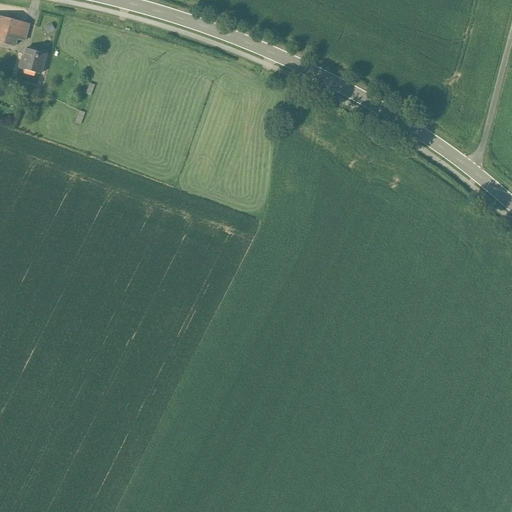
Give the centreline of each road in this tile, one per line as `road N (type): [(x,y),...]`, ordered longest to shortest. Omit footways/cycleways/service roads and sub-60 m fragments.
road 1 (tertiary): [(471,170),(297,63),(113,0)]
road 2 (unclassified): [(511,31),(471,170)]
